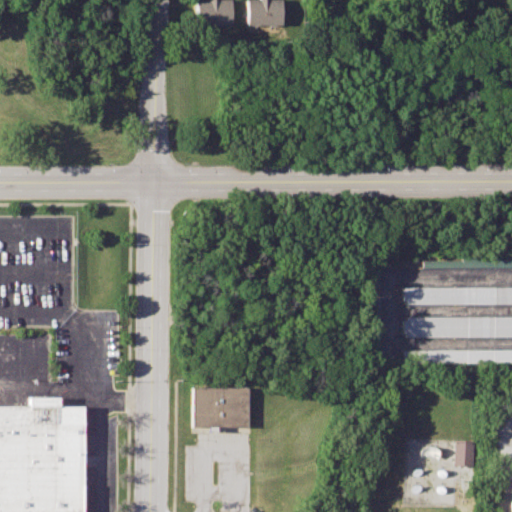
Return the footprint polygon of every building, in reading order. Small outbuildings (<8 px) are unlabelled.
[(229,0),(194,0),(196,26),(231,26),(229,0)] [(278,0),(246,0),(247,24),(280,24),(278,0)] [(511,287),(399,287),(399,302),(511,301),(511,287)] [(511,316),(400,317),(400,335),(511,335),(511,316)] [(511,348),(401,349),(401,364),(511,363),(511,348)] [(190,387),(189,424),(240,424),(242,387),(190,387)] [(0,511),(79,511),(79,404),(57,404),(57,397),(29,397),(29,406),(0,406),(0,511)] [(453,440),(452,465),(471,465),(472,440),(453,440)]
